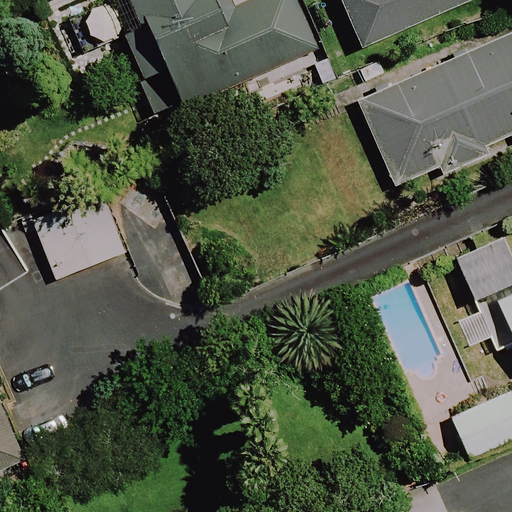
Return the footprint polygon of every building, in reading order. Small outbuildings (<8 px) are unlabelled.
[(222,0),(139,0),(147,18),(140,21),(176,111),(312,58),(289,0),(260,0),(227,13),(222,0)] [(335,0),(357,52),(475,3),(473,0),(335,0)] [(484,159),(480,150),(511,136),(511,34),(352,104),(390,191),(435,172),(438,179),(484,159)] [(511,260),(511,261),(500,237),(447,260),(491,359),(511,350),(511,352),(511,260)] [(511,442),(511,392),(444,419),(461,463),(511,442)] [(0,469),(20,461),(0,415),(0,469)]
